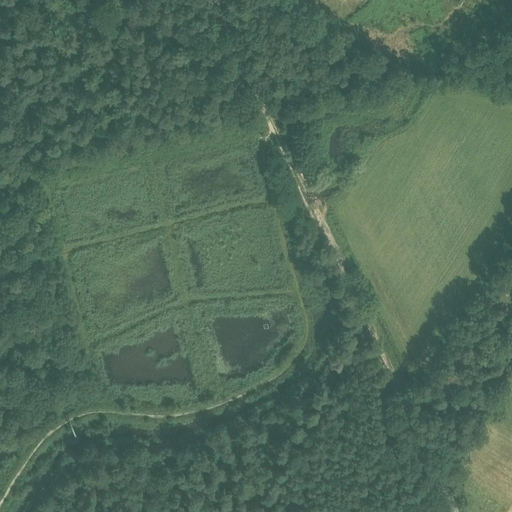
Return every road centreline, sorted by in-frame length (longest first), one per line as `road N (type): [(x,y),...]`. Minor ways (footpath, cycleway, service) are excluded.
road 1 (track): [(39,165),(411,83),(435,61)]
road 2 (track): [(456,511),(357,300)]
road 3 (track): [(357,300),(280,133)]
road 4 (track): [(280,133),(215,0)]
